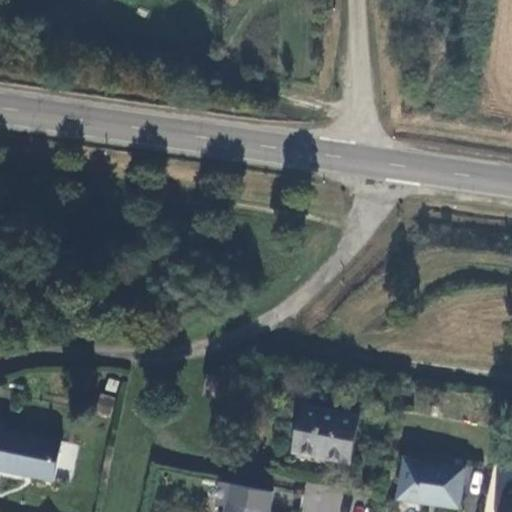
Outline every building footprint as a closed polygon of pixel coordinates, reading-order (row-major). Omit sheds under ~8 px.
[(204,394),(222,397),(226,378),(208,374),(204,394)] [(99,394),(95,412),(111,415),(114,396),(99,394)] [(295,451),(350,462),(359,415),(305,404),(295,451)] [(0,423),(0,468),(54,480),(62,441),(4,429),(5,424),(0,423)] [(399,496),(458,506),(465,467),(406,457),(399,496)] [(499,511),(511,511),(511,495),(503,494),(499,511)] [(226,511),(269,511),(270,509),(229,500),(226,511)]
